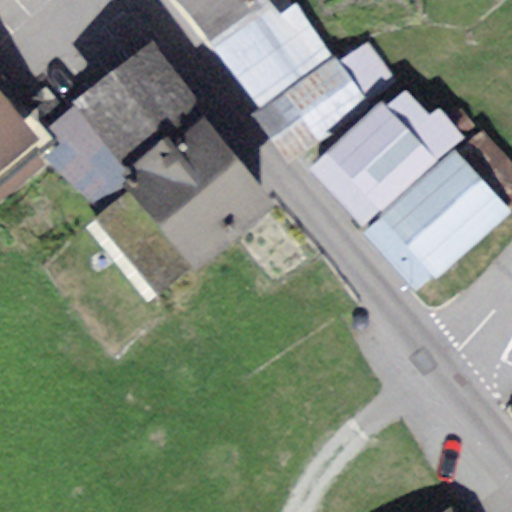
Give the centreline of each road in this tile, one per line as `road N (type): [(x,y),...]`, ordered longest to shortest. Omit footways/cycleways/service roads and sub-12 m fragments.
road 1 (tertiary): [(125,0),(428,373)]
road 2 (track): [(428,373),(298,511)]
road 3 (tertiary): [(428,373),(511,473)]
road 4 (residential): [(428,373),(511,285)]
